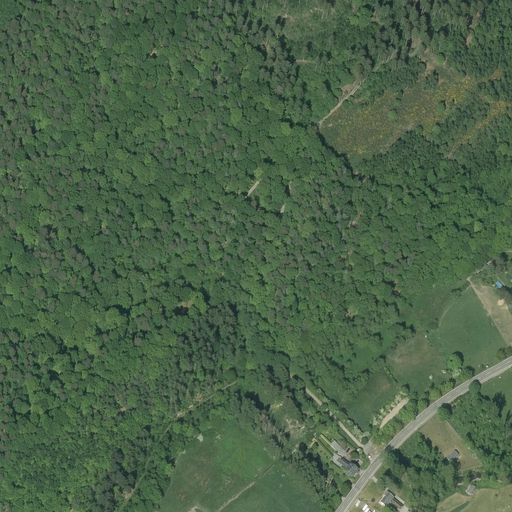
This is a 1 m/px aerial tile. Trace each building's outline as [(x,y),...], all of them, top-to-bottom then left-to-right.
[(455,451),(449,457),(453,461),(459,455),(455,451)] [(358,472),(342,460),(339,464),(347,470),(346,472),(353,478),(358,472)] [(413,471),(404,464),(400,468),(408,476),(413,471)] [(471,495),(475,488),(468,484),(464,491),(471,495)] [(394,499),(387,494),(385,497),(386,497),(381,504),(387,509),(391,504),(400,511),(403,507),(393,500),(394,499)]
